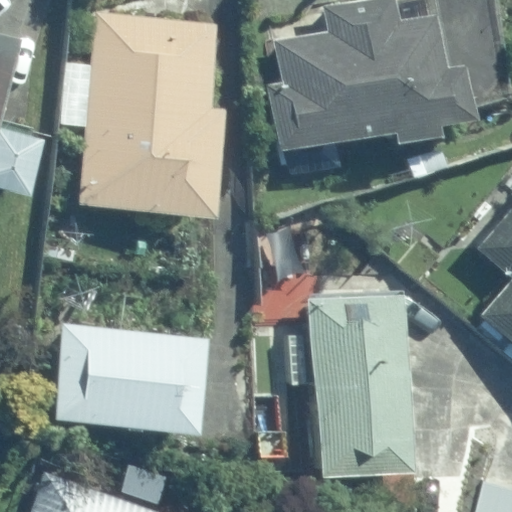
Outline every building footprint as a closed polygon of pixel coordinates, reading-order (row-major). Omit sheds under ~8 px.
[(278,155),(382,138),(385,154),(437,146),(435,134),(470,128),(461,71),(446,74),(438,24),(390,32),(386,8),(324,18),(328,41),(277,50),(283,85),(267,88),(278,155)] [(71,209),(205,223),(217,112),(204,111),(213,29),(90,17),(71,209)] [(28,128),(0,121),(0,83),(9,46),(0,43),(0,200),(22,206),(37,143),(26,140),(28,128)] [(511,203),(467,256),(507,291),(473,330),(511,363),(511,203)] [(404,479),(396,301),(299,305),(300,332),(271,334),(273,386),(290,386),(294,466),(308,466),(309,483),(404,479)] [(53,424),(188,437),(197,345),(61,332),(53,424)] [(31,465),(16,511),(151,511),(163,474),(127,463),(118,492),(31,465)] [(477,511),(511,511),(511,492),(485,485),(477,511)]
